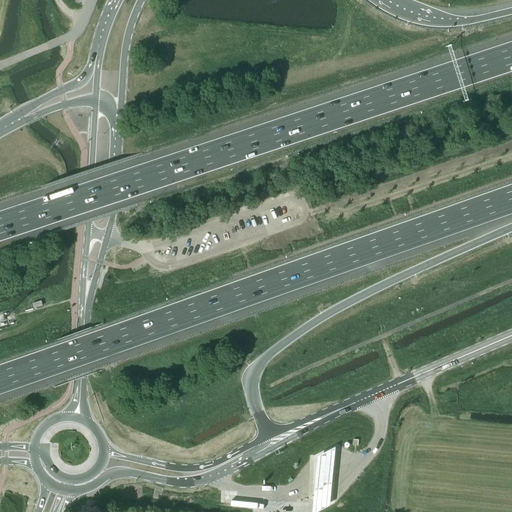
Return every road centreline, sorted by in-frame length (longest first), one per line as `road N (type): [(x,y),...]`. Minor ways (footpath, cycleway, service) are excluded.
road 1 (motorway): [(0,380),(511,199)]
road 2 (motorway): [(511,56),(0,225)]
road 3 (motorway): [(265,437),(250,384),(257,364),(358,296),(511,227)]
road 4 (secondary): [(95,100),(85,301)]
road 5 (secondary): [(76,491),(116,472),(200,481),(254,458)]
road 6 (secondary): [(85,301),(113,206),(120,120)]
road 7 (secondary): [(511,336),(346,406)]
road 8 (secondary): [(265,437),(182,469),(102,448)]
road 9 (motorway): [(511,12),(437,23),(376,0)]
road 10 (secondary): [(120,120),(126,40),(141,0)]
